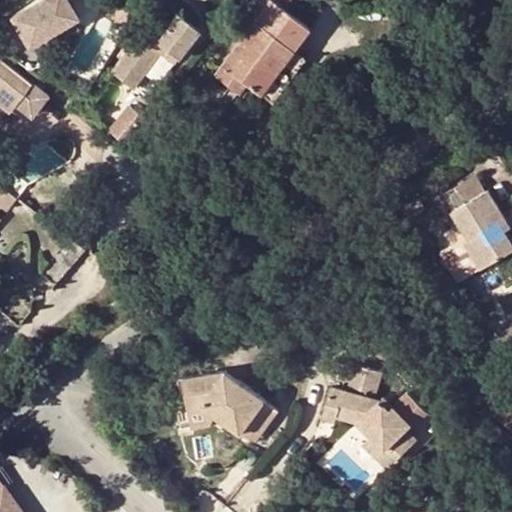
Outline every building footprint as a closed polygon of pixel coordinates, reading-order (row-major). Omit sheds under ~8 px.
[(37,0),(54,28),(100,0),(37,0)] [(178,11),(163,32),(187,44),(199,26),(178,11)] [(287,12),(272,33),(292,48),(309,30),(287,12)] [(260,92),(292,48),(272,33),(256,21),(216,73),(230,84),(237,74),(247,81),(253,86),(260,92)] [(165,45),(157,39),(143,29),(111,73),(133,88),(165,45)] [(157,39),(165,45),(179,56),(187,44),(163,32),(157,39)] [(292,48),(260,92),(272,102),(305,58),(292,48)] [(0,90),(19,105),(34,116),(51,94),(0,55),(0,90)] [(240,91),(247,81),(237,74),(230,84),(240,91)] [(0,102),(11,112),(15,112),(19,105),(0,90),(0,102)] [(126,125),(132,131),(145,116),(139,110),(126,125)] [(0,206),(4,201),(10,206),(18,195),(0,181),(0,206)] [(509,253),(499,235),(494,226),(502,222),(484,193),(448,214),(454,226),(441,234),(447,245),(435,252),(453,283),(472,272),(474,274),(509,253)] [(419,202),(402,212),(407,220),(423,210),(419,202)] [(507,230),(502,222),(494,226),(499,235),(507,230)] [(58,284),(89,249),(71,236),(42,270),(58,284)] [(511,324),(494,335),(500,347),(511,339),(511,324)] [(408,424),(392,408),(389,410),(379,401),(373,399),(380,372),(355,365),(348,391),(331,386),(326,402),(339,406),(336,415),(358,422),(372,436),(395,461),(418,440),(406,427),(408,424)] [(224,375),(217,376),(239,409),(249,424),(264,402),(224,375)] [(239,409),(217,376),(178,382),(182,409),(177,410),(181,432),(226,424),(242,435),(249,424),(239,409)] [(511,392),(510,391),(490,415),(511,433),(511,416),(510,415),(511,412),(511,392)] [(382,398),(379,401),(389,410),(392,408),(382,398)] [(258,438),(277,412),(264,402),(249,424),(258,438)] [(339,406),(326,402),(323,412),(336,415),(339,406)] [(249,424),(242,435),(254,444),(258,438),(249,424)] [(386,469),(395,461),(372,436),(363,444),(386,469)]
